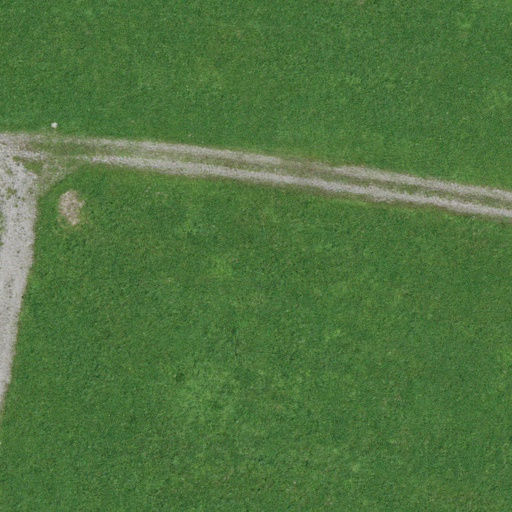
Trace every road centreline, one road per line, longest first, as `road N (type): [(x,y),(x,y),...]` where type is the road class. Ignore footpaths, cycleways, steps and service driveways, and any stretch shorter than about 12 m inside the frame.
road 1 (track): [(0,170),(274,173),(511,213)]
road 2 (track): [(24,171),(0,312)]
